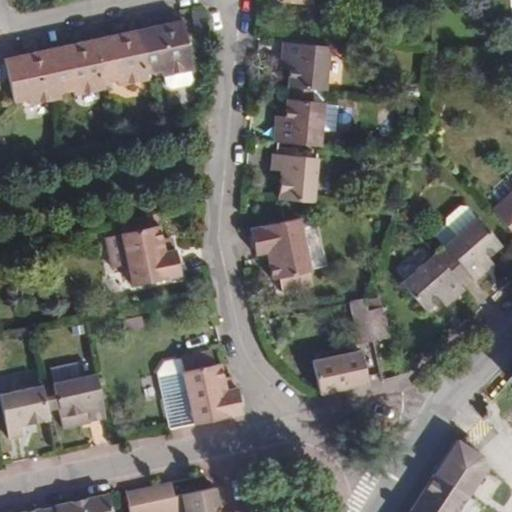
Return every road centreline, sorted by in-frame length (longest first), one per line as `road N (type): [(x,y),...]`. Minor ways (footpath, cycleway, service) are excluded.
road 1 (residential): [(295,426),(247,369),(219,236),(239,0)]
road 2 (residential): [(215,445),(0,491)]
road 3 (residential): [(295,426),(408,398),(443,410)]
road 4 (residential): [(139,0),(23,26),(0,18)]
